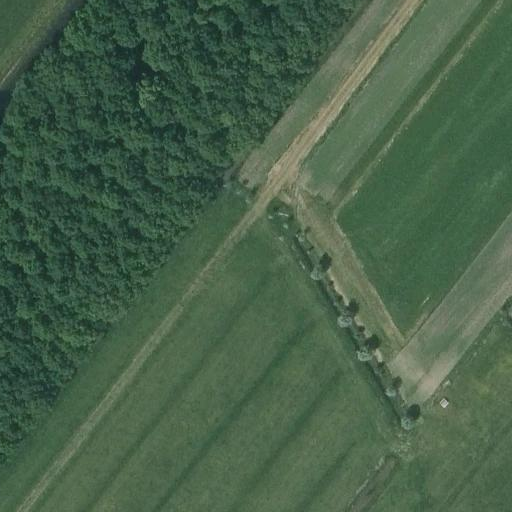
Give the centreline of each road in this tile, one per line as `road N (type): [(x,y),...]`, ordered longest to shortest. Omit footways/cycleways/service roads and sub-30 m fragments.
road 1 (track): [(322,0),(128,260),(74,309),(0,422)]
road 2 (track): [(24,511),(270,189)]
road 3 (track): [(282,173),(393,354),(441,401)]
road 4 (track): [(0,151),(78,55),(134,62),(146,54),(145,28),(128,0)]
road 5 (track): [(412,0),(270,189)]
